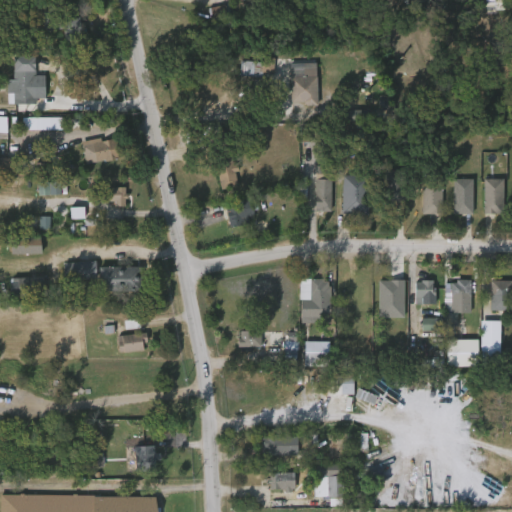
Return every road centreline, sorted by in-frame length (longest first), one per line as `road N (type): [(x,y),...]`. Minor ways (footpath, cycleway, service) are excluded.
road 1 (residential): [(216,511),(209,368),(127,0)]
road 2 (residential): [(189,278),(304,259),(511,259)]
